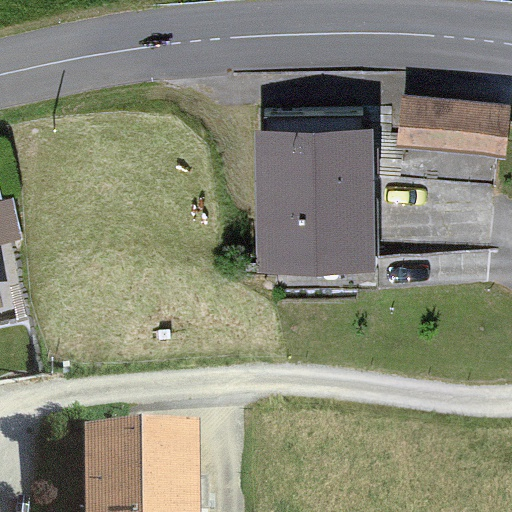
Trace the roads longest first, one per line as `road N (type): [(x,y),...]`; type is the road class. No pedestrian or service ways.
road 1 (residential): [(0,425),(199,392),(511,401)]
road 2 (secondary): [(0,75),(228,36),(497,41)]
